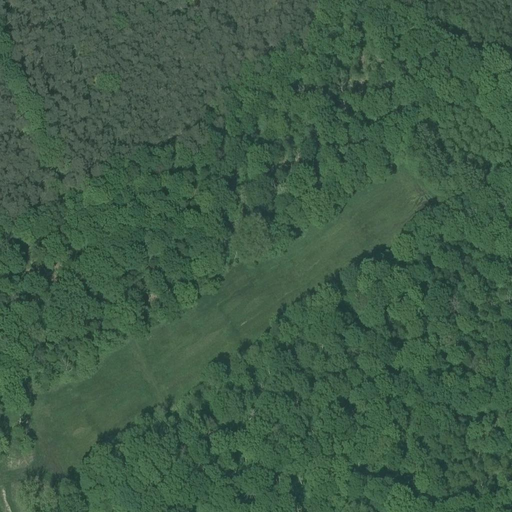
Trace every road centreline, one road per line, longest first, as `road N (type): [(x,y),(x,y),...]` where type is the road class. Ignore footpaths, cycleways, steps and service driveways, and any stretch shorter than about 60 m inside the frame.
road 1 (track): [(339,0),(314,34),(263,62),(165,150),(0,239)]
road 2 (track): [(264,511),(296,412),(511,423)]
road 3 (track): [(70,208),(126,327)]
